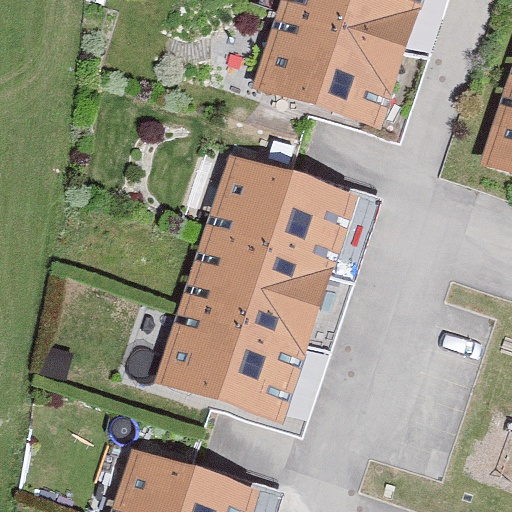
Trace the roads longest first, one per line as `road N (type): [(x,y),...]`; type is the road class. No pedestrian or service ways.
road 1 (residential): [(315,511),(405,218)]
road 2 (residential): [(405,218),(474,0)]
